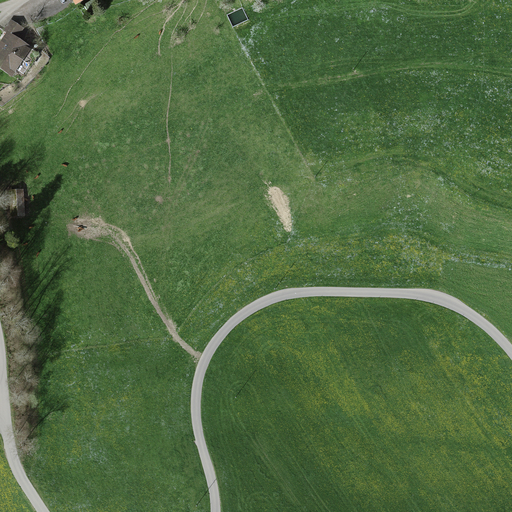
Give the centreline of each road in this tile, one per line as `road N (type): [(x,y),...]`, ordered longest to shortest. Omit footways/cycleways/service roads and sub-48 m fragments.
road 1 (unclassified): [(215,511),(196,385),(216,340),(257,304),(308,291),(436,297),(511,351)]
road 2 (unclassified): [(0,348),(10,447),(43,511)]
